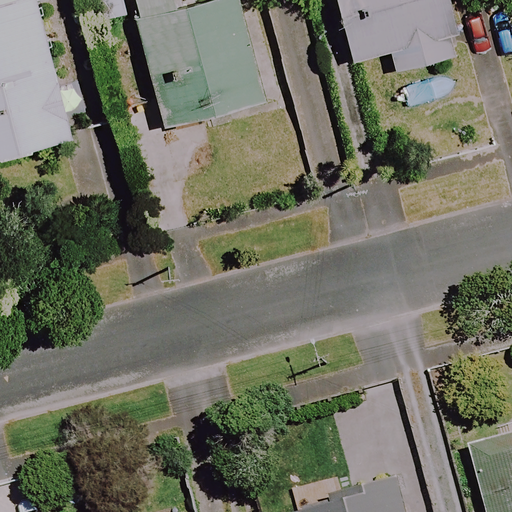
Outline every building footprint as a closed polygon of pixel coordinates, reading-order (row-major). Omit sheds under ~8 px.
[(17,0),(0,4),(0,157),(65,141),(30,0),(17,0)] [(258,102),(233,0),(216,0),(180,9),(133,20),(159,127),(258,102)] [(455,57),(440,0),(330,0),(346,63),(386,53),(390,72),(455,57)] [(511,511),(511,439),(468,451),(483,511),(511,511)] [(402,511),(398,493),(314,511),(402,511)]
